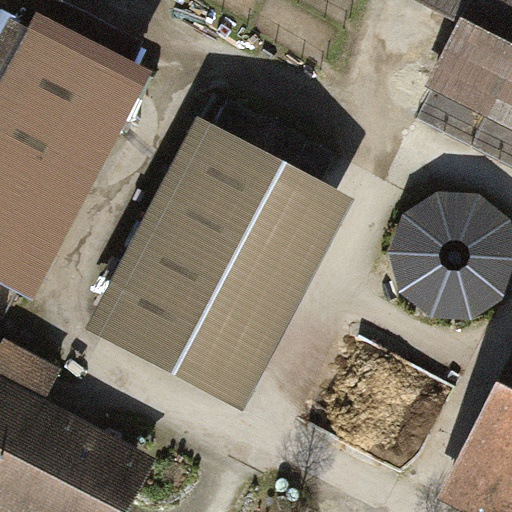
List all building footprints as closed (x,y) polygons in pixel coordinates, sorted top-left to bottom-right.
[(13,17),(0,40),(0,291),(27,306),(144,87),(13,17)] [(511,21),(462,125),(511,149),(511,21)] [(183,141),(83,342),(241,419),(340,218),(183,141)] [(511,194),(406,191),(403,305),(511,308),(511,194)] [(511,511),(511,376),(448,509),(455,511),(511,511)] [(0,390),(0,511),(130,511),(152,472),(0,390)]
